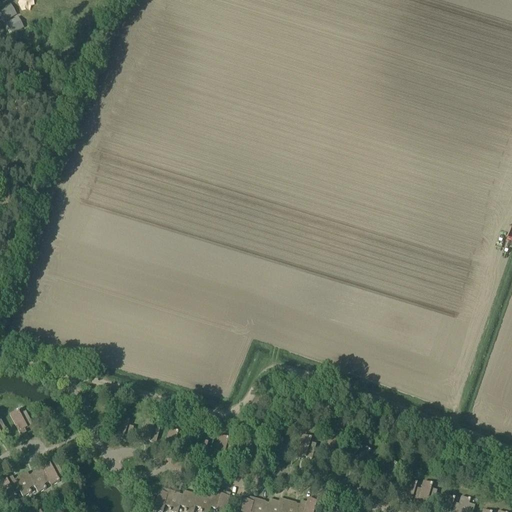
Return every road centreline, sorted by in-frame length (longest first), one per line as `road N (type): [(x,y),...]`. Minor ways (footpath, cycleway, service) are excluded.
road 1 (track): [(453,430),(290,370),(273,370),(235,412),(216,414),(0,357)]
road 2 (track): [(453,430),(511,260)]
